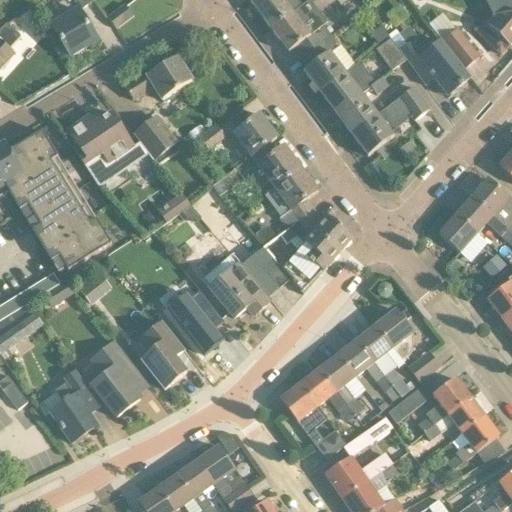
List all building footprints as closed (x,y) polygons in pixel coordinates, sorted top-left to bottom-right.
[(76,0),(83,11),(96,4),(93,0),(76,0)] [(272,32),(302,9),(302,8),(292,15),(280,0),(249,0),(248,1),(272,32)] [(511,0),(484,0),(489,9),(488,9),(493,18),(503,16),(503,19),(511,17),(511,0)] [(117,32),(134,19),(126,7),(108,20),(117,32)] [(298,50),(305,59),(322,46),(321,45),(332,37),(323,27),(310,37),(303,29),(307,25),(308,16),(302,9),(272,32),(290,56),(298,50)] [(493,18),(488,9),(476,21),(475,32),(501,57),(510,48),(510,49),(511,46),(511,17),(503,19),(503,16),(493,18)] [(53,29),(71,59),(98,43),(79,12),(53,29)] [(0,73),(16,57),(10,52),(22,39),(9,26),(0,35),(0,73)] [(458,32),(457,33),(443,44),(466,72),(480,60),(458,32)] [(393,73),(407,62),(391,41),(377,52),(393,73)] [(455,89),(457,92),(471,81),(443,44),(424,59),(413,45),(401,53),(391,41),(407,62),(425,87),(434,81),(445,96),(455,89)] [(321,96),(356,68),(355,67),(345,76),(322,46),(305,59),(312,68),(304,74),(321,96)] [(190,71),(186,71),(179,60),(162,70),(160,67),(124,89),(134,105),(154,93),(162,105),(195,84),(192,80),(194,77),(190,71)] [(356,68),(321,96),(337,117),(362,98),(362,97),(372,90),(371,89),(371,88),(356,68)] [(382,80),(371,88),(371,89),(372,90),(377,97),(389,88),(382,80)] [(378,119),(353,138),(369,159),(395,139),(391,135),(412,119),(415,124),(430,113),(414,91),(399,102),(378,118),(378,119)] [(378,119),(378,118),(362,98),(337,117),(353,138),(378,119)] [(96,114),(88,119),(68,132),(79,149),(75,152),(86,169),(104,157),(109,164),(113,165),(135,150),(112,116),(101,123),(96,114)] [(237,137),(252,158),(278,139),(263,118),(237,137)] [(189,147),(183,141),(178,145),(157,119),(134,137),(158,168),(180,154),(189,147)] [(209,154),(227,140),(218,127),(200,141),(209,154)] [(20,214),(28,209),(40,229),(32,234),(52,265),(60,260),(68,274),(111,247),(42,135),(10,155),(5,146),(0,149),(0,200),(9,195),(10,197),(20,214)] [(252,158),(276,190),(302,171),(287,150),(279,156),(271,147),(280,141),(278,139),(252,158)] [(511,156),(500,170),(511,181),(511,156)] [(289,231),(315,212),(307,204),(320,194),(302,171),(276,190),(267,197),(283,219),(281,221),(289,231)] [(221,199),(241,184),(233,174),(213,189),(221,199)] [(491,181),(490,182),(474,201),(511,235),(511,202),(509,200),(511,199),(491,181)] [(191,209),(183,198),(182,196),(158,213),(168,226),(173,223),(179,218),(191,209)] [(511,244),(511,235),(474,201),(458,219),(478,237),(488,226),(510,246),(511,244)] [(203,221),(191,209),(179,218),(184,224),(198,225),(203,221)] [(287,247),(297,239),(314,255),(314,256),(326,268),(352,241),(327,217),(323,222),(315,212),(289,231),(290,232),(281,238),(287,247)] [(458,219),(440,238),(461,256),(478,237),(458,219)] [(269,258),(278,267),(287,279),(300,295),(326,268),(314,256),(308,262),(298,252),(290,258),(284,250),(287,247),(281,238),(265,251),(269,258)] [(495,273),(506,263),(498,254),(487,264),(495,273)] [(276,288),(287,279),(278,267),(269,258),(258,267),(276,288)] [(247,313),(253,321),(272,305),(268,301),(250,280),(233,259),(202,284),(235,323),(247,313)] [(250,280),(268,301),(279,292),(261,271),(250,280)] [(53,291),(60,287),(53,276),(47,280),(53,291)] [(83,295),(93,307),(112,289),(102,278),(83,295)] [(511,315),(511,278),(507,282),(510,286),(489,302),(504,322),(511,315)] [(40,284),(47,295),(53,291),(47,280),(40,284)] [(40,284),(34,288),(41,299),(47,295),(40,284)] [(54,309),(68,301),(77,295),(70,285),(48,298),(54,309)] [(27,292),(34,303),(41,299),(34,288),(27,292)] [(27,292),(21,296),(28,307),(34,303),(27,292)] [(15,300),(21,311),(28,307),(21,296),(15,300)] [(216,334),(225,326),(201,296),(192,303),(188,298),(168,314),(172,319),(206,361),(220,349),(225,345),(216,334)] [(15,300),(8,304),(15,315),(21,311),(15,300)] [(15,315),(8,304),(2,308),(9,319),(15,315)] [(31,307),(0,328),(0,353),(7,363),(14,358),(10,352),(16,348),(15,347),(44,327),(31,307)] [(9,319),(2,308),(0,309),(0,319),(2,323),(9,319)] [(413,350),(410,345),(408,341),(414,336),(398,314),(377,330),(393,352),(403,364),(408,359),(412,355),(413,350)] [(183,350),(164,326),(144,342),(152,352),(152,357),(143,364),(166,393),(188,375),(174,358),(183,350)] [(357,345),(399,400),(400,399),(402,401),(409,395),(393,373),(396,370),(386,357),(393,352),(377,330),(357,345)] [(338,360),(355,381),(367,372),(385,396),(386,396),(393,405),(399,400),(357,345),(338,360)] [(117,346),(93,364),(105,379),(93,389),(117,420),(141,402),(128,385),(140,376),(117,346)] [(430,356),(409,372),(420,386),(441,370),(430,356)] [(319,374),(355,419),(363,429),(368,426),(359,416),(363,413),(345,389),(355,381),(338,360),(319,374)] [(301,388),(318,410),(329,401),(348,425),(355,419),(319,374),(301,388)] [(51,416),(72,447),(98,429),(90,417),(101,409),(77,375),(65,383),(67,386),(56,394),(65,407),(51,416)] [(8,379),(1,384),(0,384),(0,388),(4,393),(14,386),(8,379)] [(448,418),(470,401),(456,382),(434,399),(440,407),(425,418),(428,421),(418,428),(424,436),(435,428),(448,418)] [(318,410),(301,388),(281,404),(297,426),(318,410)] [(430,402),(421,390),(388,416),(396,427),(430,402)] [(470,401),(448,418),(463,437),(485,421),(470,401)] [(348,448),(354,457),(384,435),(385,436),(392,431),(385,421),(348,448)] [(453,475),(499,440),(485,421),(463,437),(470,447),(456,457),(457,459),(447,467),(453,475)] [(442,436),(436,428),(435,428),(424,436),(427,440),(430,444),(442,436)] [(308,439),(326,462),(328,463),(347,448),(336,434),(325,443),(316,433),(308,439)] [(220,451),(198,466),(214,488),(215,488),(231,511),(242,511),(256,502),(220,451)] [(326,477),(343,503),(368,486),(367,484),(381,475),(392,468),(385,458),(364,473),(365,474),(361,477),(350,460),(326,477)] [(195,501),(203,511),(214,511),(204,496),(214,488),(198,466),(180,479),(195,501)] [(392,468),(381,475),(387,484),(398,477),(392,468)] [(511,476),(499,486),(506,495),(493,505),(495,508),(488,511),(480,511),(475,505),(464,511),(505,511),(511,507),(511,476)] [(173,511),(181,511),(187,508),(195,501),(180,479),(160,493),(173,511)] [(401,511),(394,501),(384,508),(368,486),(343,503),(349,511),(401,511)] [(173,511),(160,493),(140,507),(143,511),(173,511)]
